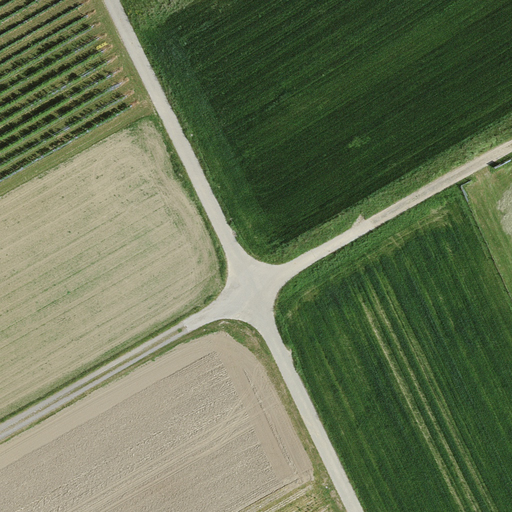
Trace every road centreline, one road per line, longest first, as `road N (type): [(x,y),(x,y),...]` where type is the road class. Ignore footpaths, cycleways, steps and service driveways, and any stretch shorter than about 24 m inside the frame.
road 1 (track): [(511,146),(0,430)]
road 2 (track): [(109,0),(356,511)]
